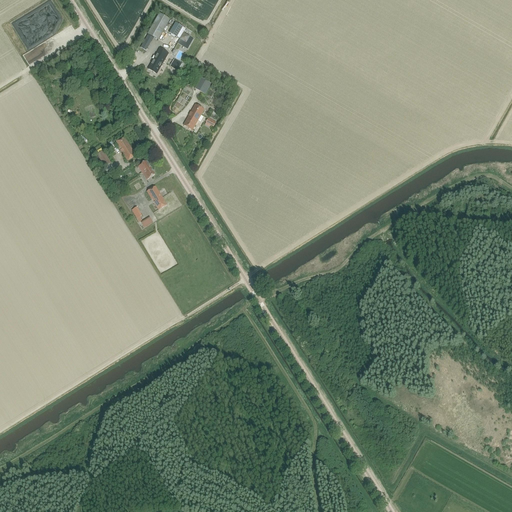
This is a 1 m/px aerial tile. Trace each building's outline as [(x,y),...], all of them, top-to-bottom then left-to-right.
[(158,41),(170,20),(159,14),(140,48),(146,52),(153,38),(158,41)] [(179,40),(183,33),(184,33),(186,29),(175,23),(169,34),(179,40)] [(183,33),(179,40),(186,44),(190,37),(183,33)] [(157,74),(168,54),(160,49),(148,69),(157,74)] [(177,71),(180,66),(173,62),(170,66),(175,69),(174,69),(177,71)] [(205,95),(211,84),(200,78),(194,88),(205,95)] [(192,131),(204,110),(195,105),(184,126),(192,131)] [(213,127),(216,123),(208,118),(206,122),(211,125),(210,126),(213,127)] [(128,162),(136,156),(124,138),(116,143),(128,162)] [(99,159),(104,167),(106,169),(112,165),(103,151),(97,155),(99,159)] [(143,173),(151,168),(146,162),(138,167),(141,171),(143,173)] [(151,168),(143,173),(145,177),(144,177),(147,180),(155,175),(151,168)] [(155,187),(147,192),(158,211),(167,205),(155,187)] [(152,223),(149,217),(141,222),(144,228),(152,223)]
